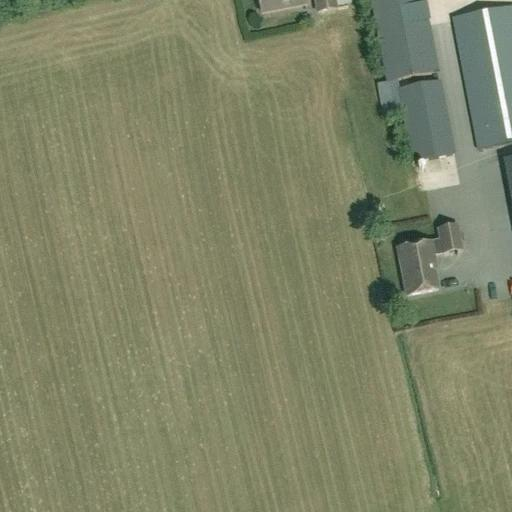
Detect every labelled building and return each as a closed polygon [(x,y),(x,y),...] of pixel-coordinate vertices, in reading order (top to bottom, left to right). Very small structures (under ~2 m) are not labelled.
[(258,0),(261,14),(306,5),(305,0),(315,0),(318,13),(336,10),(334,0),(258,0)] [(394,82),(437,74),(423,0),(370,0),(387,83),(394,82)] [(478,153),(511,146),(511,10),(453,22),(478,153)] [(387,83),(380,85),(386,114),(400,111),(396,92),(394,82),(387,83)] [(411,165),(455,157),(441,83),(396,92),(400,111),(411,165)] [(431,224),(470,218),(464,180),(425,186),(431,224)] [(398,250),(407,298),(438,292),(432,257),(434,257),(433,254),(443,252),(443,255),(461,251),(457,228),(439,231),(441,243),(431,245),(431,244),(398,250)]
